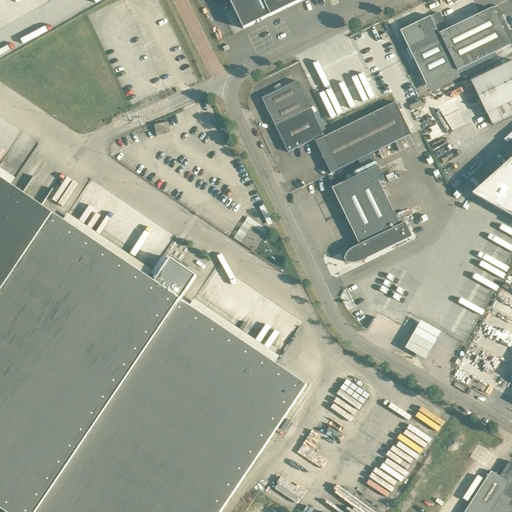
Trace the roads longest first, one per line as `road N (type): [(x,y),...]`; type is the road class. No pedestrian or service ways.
road 1 (residential): [(511,426),(356,341),(234,108),(249,67),(394,0)]
road 2 (unknown): [(279,200),(380,153),(425,243)]
